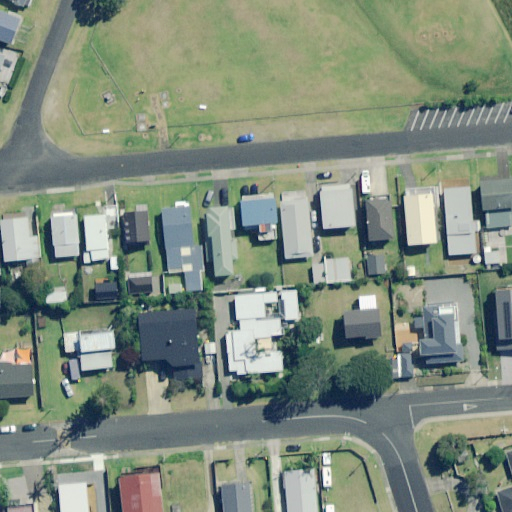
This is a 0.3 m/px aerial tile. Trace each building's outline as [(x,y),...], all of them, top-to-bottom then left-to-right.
[(10,13),(9,17),(0,13),(0,41),(11,45),(20,21),(21,17),(10,13)] [(511,209),(511,180),(479,183),(481,216),(484,216),(485,230),(511,227),(511,210),(511,209)] [(350,191),(349,186),(323,188),(324,199),(318,200),(321,231),(355,228),(352,191),(350,191)] [(472,223),(469,188),(442,191),(449,257),(476,254),(474,233),(478,233),(477,223),(472,223)] [(436,244),(432,196),(400,199),(403,224),(408,223),(410,247),(436,244)] [(246,198),(246,203),(244,203),(245,215),(240,215),(240,227),(260,226),(261,242),(278,241),(276,201),(272,202),(272,197),(246,198)] [(313,258),(307,200),(281,203),(287,261),(313,258)] [(395,240),(392,203),(387,203),(386,200),(365,202),(368,242),(395,240)] [(194,258),(191,207),(161,209),(165,273),(182,272),(181,259),(194,258)] [(0,236),(0,237),(3,263),(26,261),(27,271),(41,270),(36,209),(26,210),(27,219),(0,221),(0,236)] [(232,243),(228,209),(207,212),(210,239),(204,240),(207,260),(212,260),(215,277),(234,275),(230,244),(232,243)] [(141,235),(144,235),(144,225),(148,225),(147,212),(120,214),(122,244),(142,243),(141,235)] [(74,222),(74,215),(53,216),(55,258),(79,257),(78,222),(74,222)] [(110,262),(106,216),(84,218),(86,252),(84,252),(85,264),(110,262)] [(490,249),(484,250),(485,266),(499,264),(498,253),(491,254),(490,249)] [(385,275),(384,257),(367,258),(368,276),(385,275)] [(350,283),(348,260),(326,262),(328,285),(350,283)] [(326,284),(325,264),(311,266),(313,285),(326,284)] [(202,292),(201,273),(186,274),(187,293),(202,292)] [(161,294),(160,274),(145,275),(146,295),(161,294)] [(241,292),(241,297),(234,298),(236,321),(240,320),(242,332),(227,334),(231,378),(283,372),(281,352),(272,353),(271,338),(282,337),(280,320),(266,322),(264,305),(277,304),(276,294),(266,295),(266,289),(241,292)] [(297,292),(284,293),(280,293),(281,302),(284,302),(286,322),(299,321),(297,292)] [(464,363),(459,307),(452,308),(434,309),(420,310),(424,356),(430,356),(431,366),(464,363)] [(175,384),(203,381),(195,310),(133,317),(139,370),(173,366),(175,384)] [(346,338),(366,338),(366,341),(381,340),(381,337),(380,312),(345,313),(346,338)] [(511,325),(498,326),(499,352),(511,350),(511,325)] [(63,335),(63,337),(64,350),(70,350),(70,353),(78,353),(80,372),(113,369),(111,350),(115,350),(114,333),(80,336),(80,334),(63,335)] [(16,350),(16,363),(0,362),(0,398),(34,398),(34,363),(30,363),(30,350),(16,350)] [(414,355),(397,357),(398,379),(415,378),(414,355)] [(511,511),(511,453),(506,455),(511,474),(511,490),(497,494),(502,511),(511,511)] [(317,511),(315,471),(283,473),(285,511),(317,511)] [(164,511),(160,475),(114,480),(117,511),(164,511)] [(219,487),(221,511),(251,511),(250,492),(243,492),(242,484),(219,487)] [(97,500),(96,488),(69,490),(70,511),(98,511),(99,511),(106,510),(105,499),(97,500)] [(37,511),(36,499),(6,501),(6,511),(37,511)]
